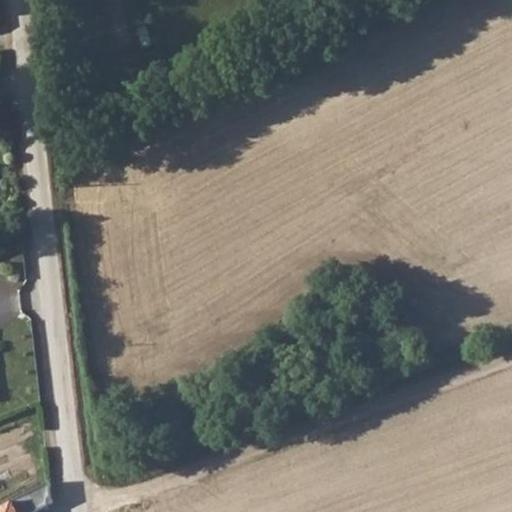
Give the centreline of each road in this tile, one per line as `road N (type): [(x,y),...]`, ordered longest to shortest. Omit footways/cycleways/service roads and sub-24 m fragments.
road 1 (residential): [(77,511),(16,0)]
road 2 (track): [(76,506),(184,479),(511,357)]
